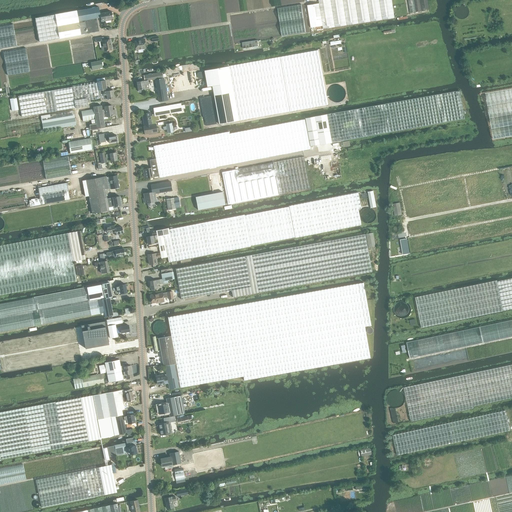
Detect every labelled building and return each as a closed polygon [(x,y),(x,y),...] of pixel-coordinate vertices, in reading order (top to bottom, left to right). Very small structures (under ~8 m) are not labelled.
[(392,0),(318,0),(319,3),(307,5),(311,27),(323,25),(323,29),(395,18),(392,0)] [(408,0),(410,13),(429,10),(427,0),(408,0)] [(469,14),(469,13),(469,11),(468,10),(468,9),(467,8),(465,7),(464,6),(463,6),(461,6),(460,7),(459,7),(458,8),(457,10),(456,11),(456,12),(456,14),(457,15),(457,16),(458,17),(460,18),(461,19),(462,19),(464,19),(465,18),(466,18),(467,17),(468,15),(469,14)] [(102,22),(111,20),(111,19),(113,18),(112,12),(104,13),(100,14),(99,7),(55,14),(35,18),(39,42),(59,38),(99,31),(96,18),(101,17),(102,22)] [(282,35),(278,7),(254,11),(258,38),(282,35)] [(14,23),(0,25),(0,47),(17,45),(14,23)] [(71,39),(74,63),(96,60),(93,36),(71,39)] [(105,51),(113,50),(111,39),(104,40),(104,37),(96,39),(96,43),(103,41),(104,47),(102,47),(103,51),(105,51)] [(142,49),(146,49),(145,39),(140,39),(140,41),(135,42),(136,50),(138,50),(138,52),(143,52),(142,49)] [(258,46),(257,40),(242,42),(243,48),(258,46)] [(229,66),(238,120),(289,111),(327,105),(317,50),(279,57),(229,66)] [(102,61),(91,63),(92,69),(103,67),(102,61)] [(204,70),(207,87),(212,86),(219,124),(238,120),(229,66),(204,70)] [(162,72),(145,75),(146,81),(148,80),(155,79),(158,97),(159,101),(168,100),(164,78),(163,78),(162,72)] [(97,83),(18,96),(21,117),(88,106),(87,102),(100,100),(100,98),(99,90),(106,89),(107,89),(105,80),(96,82),(97,83)] [(145,85),(149,84),(148,80),(146,81),(137,82),(139,90),(140,92),(141,93),(144,92),(143,90),(146,89),(145,85)] [(511,88),(486,93),(490,117),(489,118),(493,139),(511,135),(511,88)] [(106,89),(99,90),(100,98),(104,98),(104,100),(115,98),(113,90),(107,91),(106,89)] [(187,172),(274,156),(310,149),(310,146),(319,145),(464,119),(459,91),(314,117),(305,118),(305,119),(270,126),(229,133),(229,132),(173,142),(179,174),(187,172)] [(204,125),(217,123),(213,95),(200,97),(204,125)] [(12,111),(18,110),(16,98),(9,99),(12,111)] [(181,103),(169,105),(170,113),(182,111),(181,103)] [(91,120),(92,124),(89,125),(90,130),(105,127),(103,117),(106,116),(107,117),(112,116),(116,115),(115,110),(113,110),(112,106),(112,105),(105,107),(105,109),(102,110),(101,105),(93,107),(93,109),(81,111),(83,121),(91,120)] [(169,105),(153,108),(154,114),(154,116),(158,115),(170,113),(169,105)] [(142,114),(144,126),(156,124),(156,123),(154,112),(153,112),(150,113),(142,114)] [(166,124),(168,133),(174,132),(172,123),(166,124)] [(156,124),(144,126),(143,126),(145,135),(157,132),(156,124)] [(104,133),(98,134),(100,143),(106,142),(105,141),(106,141),(106,140),(108,140),(109,143),(117,141),(116,135),(105,137),(104,133)] [(69,142),(70,153),(92,149),(90,138),(69,142)] [(179,174),(173,142),(153,146),(153,148),(155,159),(159,176),(159,178),(179,174)] [(107,162),(105,152),(99,154),(101,164),(107,162)] [(111,162),(112,161),(117,160),(115,152),(110,153),(110,154),(106,155),(107,158),(111,157),(111,162)] [(68,157),(43,161),(46,179),(71,175),(68,157)] [(303,157),(273,162),(222,172),(228,204),(279,195),(278,194),(309,188),(303,157)] [(151,167),(143,169),(145,179),(159,176),(155,159),(149,160),(151,167)] [(18,164),(0,167),(0,185),(27,181),(25,172),(19,172),(18,164)] [(106,176),(98,178),(101,194),(106,193),(105,189),(119,187),(117,175),(109,177),(107,177),(106,176)] [(92,214),(109,210),(108,204),(110,203),(109,198),(107,199),(106,193),(101,194),(98,178),(94,178),(85,180),(82,181),(85,196),(88,196),(92,214)] [(170,182),(160,183),(162,192),(172,191),(170,182)] [(67,183),(38,188),(41,205),(70,199),(67,183)] [(156,201),(155,194),(162,192),(160,183),(151,185),(151,192),(144,193),(146,203),(156,201)] [(370,208),(376,207),(373,191),(367,192),(370,208)] [(225,205),(222,192),(196,197),(198,210),(225,205)] [(160,253),(161,257),(161,258),(167,257),(168,262),(175,261),(250,246),(294,237),(294,238),(361,225),(358,209),(361,209),(358,193),(288,206),(288,207),(244,215),(169,229),(169,228),(156,230),(159,243),(158,243),(160,253)] [(119,196),(109,198),(110,203),(114,203),(114,207),(121,205),(119,196)] [(174,197),(174,198),(167,199),(168,209),(175,208),(175,204),(174,197)] [(394,216),(402,215),(400,202),(392,204),(394,216)] [(376,216),(376,214),(375,213),(375,212),(373,211),(372,210),(371,209),(370,209),(368,209),(366,209),(365,209),(364,210),(363,211),(362,212),(361,214),(361,215),(361,216),(361,218),(361,219),(362,221),(363,222),(364,223),(365,223),(367,224),(368,224),(370,224),(371,223),(372,223),(373,222),(374,221),(375,220),(376,218),(376,216)] [(114,228),(113,227),(114,232),(115,235),(123,233),(121,227),(114,228)] [(148,244),(158,243),(159,243),(156,230),(152,231),(153,235),(147,236),(148,244)] [(85,259),(85,255),(80,231),(67,233),(0,245),(0,294),(77,281),(73,261),(85,259)] [(368,248),(375,247),(373,233),(365,234),(368,248)] [(97,241),(97,240),(97,238),(96,237),(95,236),(94,235),(92,235),(91,234),(90,234),(89,235),(88,235),(87,236),(86,237),(85,238),(85,239),(85,240),(85,242),(85,243),(87,245),(88,245),(89,246),(90,246),(91,246),(93,246),(94,246),(95,245),(96,244),(96,243),(97,242),(97,241)] [(231,290),(233,297),(252,294),(371,272),(365,234),(251,255),(175,269),(181,299),(231,290)] [(407,238),(400,240),(402,249),(409,247),(407,238)] [(156,258),(161,257),(160,253),(156,254),(148,254),(149,265),(157,264),(156,258)] [(95,263),(95,267),(100,266),(102,273),(109,272),(106,261),(100,262),(99,262),(95,263)] [(80,276),(84,275),(83,265),(75,266),(76,272),(77,276),(80,276)] [(155,280),(149,281),(151,289),(157,288),(156,283),(160,283),(160,284),(163,283),(162,281),(174,279),(173,272),(171,272),(161,274),(162,278),(159,279),(156,280),(155,280)] [(415,298),(421,328),(511,308),(511,278),(497,281),(496,280),(415,298)] [(105,298),(98,300),(100,313),(103,313),(104,313),(105,317),(113,315),(110,298),(112,297),(109,282),(102,283),(102,285),(103,289),(105,298)] [(171,336),(158,338),(163,366),(165,366),(174,364),(178,387),(178,388),(180,387),(243,376),(244,380),(307,369),(370,358),(364,326),(371,325),(363,283),(357,284),(294,295),(168,317),(171,336)] [(101,284),(87,287),(89,300),(104,297),(102,289),(103,289),(102,285),(101,285),(101,284)] [(127,294),(126,292),(127,292),(125,284),(116,286),(116,290),(120,289),(121,295),(127,294)] [(0,332),(44,324),(100,313),(98,300),(88,301),(86,288),(86,287),(35,297),(34,297),(0,303),(0,332)] [(173,298),(172,291),(167,292),(163,293),(150,295),(151,303),(159,302),(159,303),(164,302),(163,297),(168,297),(168,299),(173,298)] [(411,309),(412,309),(411,308),(411,306),(410,304),(409,303),(407,302),(406,301),(404,301),(403,300),(401,300),(399,301),(398,302),(396,303),(395,304),(394,306),(394,307),(394,309),(394,310),(394,312),(395,314),(396,315),(397,316),(399,317),(400,318),(402,318),(404,318),(405,318),(407,317),(409,316),(410,314),(411,313),(411,311),(411,309)] [(116,324),(122,323),(121,317),(113,319),(112,319),(108,320),(107,320),(107,321),(107,323),(108,325),(116,324)] [(168,327),(168,325),(167,324),(166,322),(164,320),(163,320),(161,319),(160,319),(159,319),(157,320),(156,320),(154,321),(153,322),(152,324),(152,325),(152,327),(152,328),(152,330),(153,331),(154,332),(155,333),(157,334),(159,335),(161,335),(162,334),(164,333),(165,333),(166,331),(167,330),(167,329),(168,327)] [(511,319),(406,342),(410,358),(511,336),(511,319)] [(105,321),(81,325),(85,348),(109,344),(105,321)] [(112,337),(118,336),(117,333),(116,328),(116,324),(108,325),(110,338),(112,337)] [(120,327),(116,328),(117,333),(121,332),(129,331),(128,325),(120,326),(120,327)] [(0,369),(1,369),(3,373),(41,366),(41,365),(79,358),(74,328),(35,335),(0,341),(0,369)] [(105,364),(99,365),(101,373),(103,373),(107,372),(109,382),(117,380),(118,380),(119,383),(124,382),(123,379),(121,366),(119,359),(105,362),(105,364)] [(166,374),(156,376),(158,384),(164,383),(164,384),(168,383),(169,389),(178,387),(174,364),(165,366),(166,374)] [(410,421),(473,408),(473,406),(511,397),(511,364),(403,387),(410,421)] [(124,365),(121,366),(123,379),(126,378),(126,379),(133,377),(130,365),(124,367),(124,365)] [(93,375),(73,379),(73,380),(75,389),(105,383),(104,383),(103,373),(101,373),(93,375)] [(123,404),(123,401),(122,396),(121,393),(124,392),(123,389),(115,391),(118,405),(123,404)] [(394,407),(395,407),(396,408),(399,407),(401,406),(403,404),(404,402),(405,400),(405,398),(404,396),(403,394),(402,392),(400,391),(397,390),(395,390),(393,390),(391,391),(389,393),(388,395),(387,397),(387,400),(388,402),(389,404),(390,405),(392,407),(394,407)] [(115,391),(93,395),(101,438),(114,435),(119,434),(127,433),(125,424),(123,416),(124,416),(123,416),(122,410),(124,409),(123,404),(118,405),(115,391)] [(124,392),(121,393),(123,401),(127,400),(133,399),(132,392),(132,391),(125,392),(125,393),(124,393),(124,392)] [(55,402),(0,412),(0,460),(1,460),(1,459),(64,447),(63,446),(101,439),(101,438),(93,395),(55,402)] [(176,396),(174,397),(177,415),(185,413),(182,396),(180,396),(176,396)] [(157,406),(159,414),(165,413),(165,415),(169,414),(169,416),(177,415),(174,397),(166,398),(167,404),(164,405),(164,404),(157,406)] [(393,423),(398,422),(395,407),(394,407),(390,408),(393,423)] [(509,430),(505,410),(392,435),(397,455),(509,430)] [(126,415),(124,416),(123,416),(125,424),(128,423),(135,422),(133,414),(126,415)] [(164,423),(158,424),(160,435),(172,433),(170,422),(175,421),(174,416),(163,418),(164,423)] [(130,455),(137,453),(135,445),(129,446),(129,447),(126,447),(125,443),(115,445),(117,456),(122,455),(122,454),(121,452),(127,451),(127,452),(130,452),(130,455)] [(372,455),(370,447),(359,450),(361,457),(372,455)] [(179,451),(170,453),(170,457),(172,465),(181,463),(179,451)] [(167,457),(160,458),(162,467),(168,466),(169,467),(170,467),(171,467),(171,466),(172,466),(172,465),(170,457),(167,458),(167,457)] [(99,467),(105,494),(117,492),(111,464),(99,467)] [(105,494),(99,467),(36,480),(41,507),(105,494)] [(173,501),(176,501),(175,496),(164,498),(166,508),(174,507),(173,501)] [(138,500),(130,501),(131,511),(134,511),(140,511),(138,500)] [(111,511),(119,511),(118,504),(117,503),(110,505),(111,511)]
